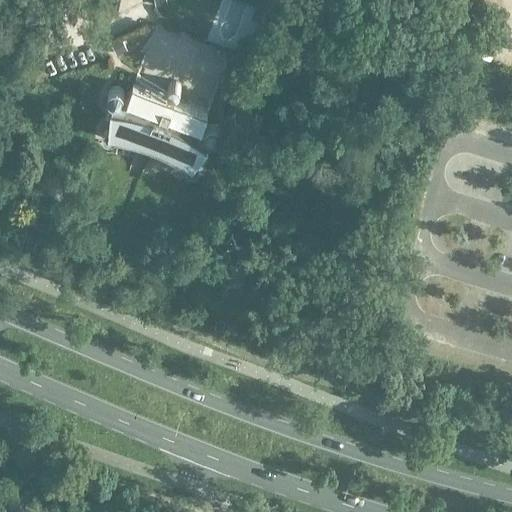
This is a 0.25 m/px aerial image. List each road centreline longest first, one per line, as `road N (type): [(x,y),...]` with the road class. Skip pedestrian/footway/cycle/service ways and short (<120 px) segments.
road 1 (primary): [(511,496),(286,430),(0,310)]
road 2 (primary): [(0,369),(217,461)]
road 3 (primary): [(217,461),(364,511)]
road 4 (track): [(139,12),(102,36),(69,31),(22,0)]
